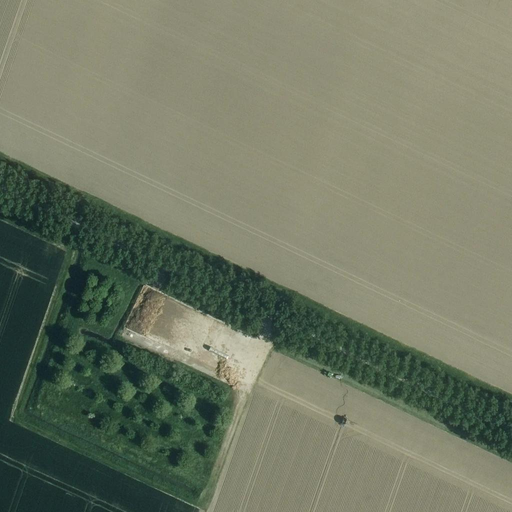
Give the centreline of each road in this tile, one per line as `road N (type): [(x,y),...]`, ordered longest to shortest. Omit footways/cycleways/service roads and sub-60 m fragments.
road 1 (track): [(275,316),(204,506),(13,416),(70,250),(0,216)]
road 2 (track): [(0,154),(511,397)]
road 3 (unclassified): [(511,428),(0,185)]
road 4 (track): [(511,460),(263,343)]
